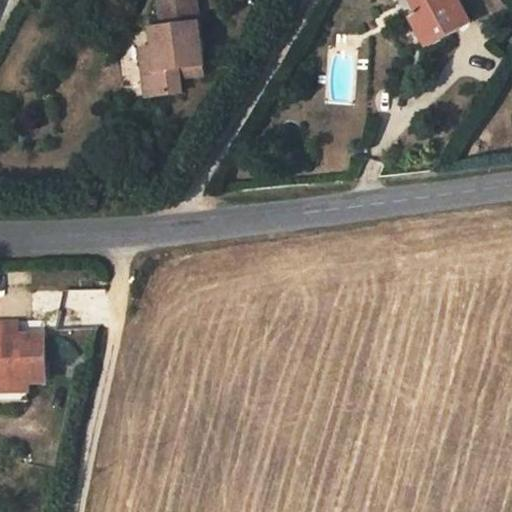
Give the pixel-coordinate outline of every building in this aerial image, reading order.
[(160,0),(164,29),(201,24),(198,0),(160,0)] [(428,12),(421,0),(411,0),(420,15),(428,12)] [(420,15),(413,19),(429,46),(472,22),(460,0),(421,0),(428,12),(420,15)] [(201,24),(164,29),(154,30),(157,49),(158,70),(146,72),(149,98),(184,94),(181,68),(206,66),(201,24)] [(158,70),(157,49),(144,51),(146,72),(158,70)] [(94,291),(96,322),(106,322),(104,290),(94,291)] [(0,401),(28,400),(28,390),(30,390),(30,382),(47,381),(45,333),(19,334),(19,322),(0,323),(0,401)]
